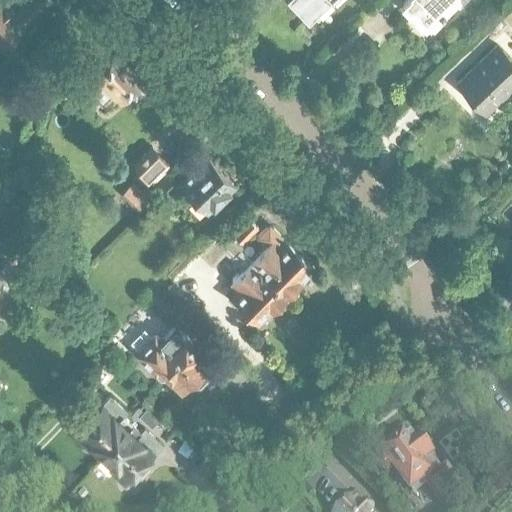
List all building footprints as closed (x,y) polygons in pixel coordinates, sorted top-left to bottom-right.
[(24,26),(51,1),(50,0),(28,0),(14,14),(0,0),(0,45),(2,48),(25,27),(24,26)] [(101,14),(114,0),(97,0),(92,6),(101,14)] [(295,0),(311,16),(307,19),(308,20),(328,0),(295,0)] [(406,0),(405,1),(429,26),(456,0),(406,0)] [(501,12),(511,23),(511,5),(510,4),(501,12)] [(511,86),(511,58),(503,49),(497,43),(457,82),(486,111),(511,86)] [(142,79),(115,50),(90,73),(95,78),(94,79),(112,98),(114,97),(118,101),(142,79)] [(170,164),(153,146),(134,164),(151,182),(170,164)] [(231,193),(231,189),(230,188),(235,183),(202,148),(187,163),(192,169),(179,181),(207,210),(220,197),(221,198),(226,198),(231,193)] [(12,178),(13,184),(21,189),(29,189),(37,182),(38,183),(39,176),(38,176),(36,169),(28,165),(20,165),(13,171),(12,178)] [(165,173),(151,186),(163,199),(177,186),(165,173)] [(0,180),(0,210),(6,214),(19,192),(0,180)] [(137,212),(145,204),(128,186),(119,194),(137,212)] [(258,227),(249,217),(252,214),(245,208),(222,230),(241,249),(246,244),(243,241),(258,227)] [(178,236),(187,227),(169,210),(160,219),(178,236)] [(252,260),(287,295),(300,282),(298,279),(313,264),(288,240),(285,243),(279,237),(280,236),(274,229),(273,230),(269,226),(259,236),(268,244),(252,260)] [(252,260),(241,249),(222,230),(200,252),(213,265),(226,251),(243,268),(233,279),(239,284),(233,290),(237,293),(235,296),(240,301),(239,304),(246,311),(250,311),(257,318),(271,305),(274,308),(287,295),(252,260)] [(204,315),(187,298),(199,287),(183,271),(167,286),(183,303),(182,304),(200,321),(204,315)] [(160,341),(155,335),(139,352),(154,366),(153,372),(160,378),(165,379),(169,375),(182,388),(190,381),(194,385),(200,385),(207,377),(207,372),(203,367),(210,360),(179,331),(176,334),(171,329),(160,341)] [(102,454),(130,423),(122,415),(125,411),(110,396),(99,407),(98,406),(89,415),(88,414),(75,428),(77,431),(73,435),(86,446),(89,442),(102,454)] [(159,417),(146,406),(139,414),(151,426),(159,417)] [(152,454),(154,452),(156,454),(163,446),(144,428),(140,432),(130,423),(102,454),(117,468),(114,472),(125,482),(128,478),(132,481),(146,466),(146,465),(154,456),(152,454)] [(426,439),(423,441),(416,446),(409,436),(404,439),(404,440),(385,454),(386,455),(379,461),(389,474),(395,469),(412,492),(427,481),(444,504),(463,490),(446,466),(438,471),(431,461),(435,458),(430,451),(433,449),(426,439)] [(354,501),(343,511),(370,511),(369,510),(362,509),(354,501)]
